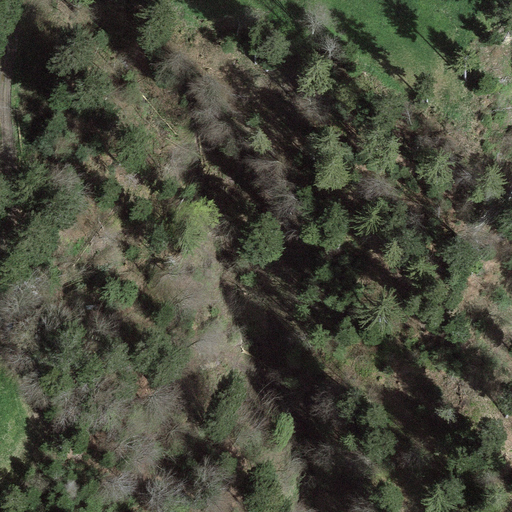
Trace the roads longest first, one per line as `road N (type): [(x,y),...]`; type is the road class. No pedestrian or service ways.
road 1 (track): [(0,267),(14,0)]
road 2 (track): [(0,495),(27,453),(38,411),(0,298)]
